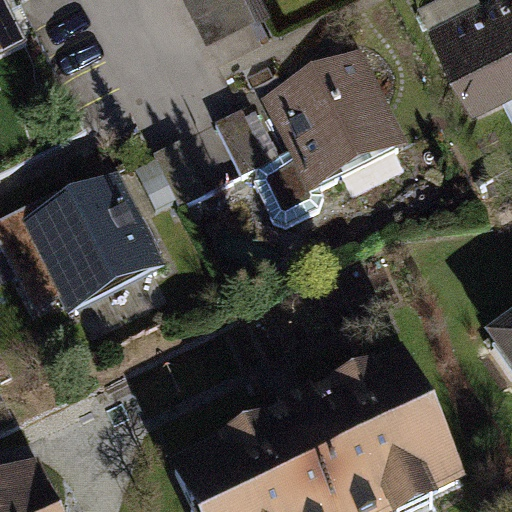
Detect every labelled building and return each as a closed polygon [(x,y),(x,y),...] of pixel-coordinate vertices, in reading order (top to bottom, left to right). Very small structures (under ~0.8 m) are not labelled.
[(2,0),(0,0),(0,60),(26,47),(2,0)] [(265,0),(192,0),(210,33),(267,3),(265,0)] [(511,0),(480,0),(463,9),(457,0),(448,0),(421,15),(478,121),(511,102),(511,0)] [(351,61),(255,111),(285,167),(255,182),(279,230),(316,211),(312,203),(401,157),(351,61)] [(241,110),(216,124),(245,180),(270,166),(241,110)] [(181,142),(154,156),(183,213),(211,199),(181,142)] [(121,186),(22,235),(69,329),(159,284),(151,266),(159,262),(121,186)] [(511,329),(482,350),(511,394),(511,329)] [(165,475),(183,511),(427,511),(468,492),(404,360),(165,475)] [(0,487),(0,511),(54,511),(35,471),(0,487)]
